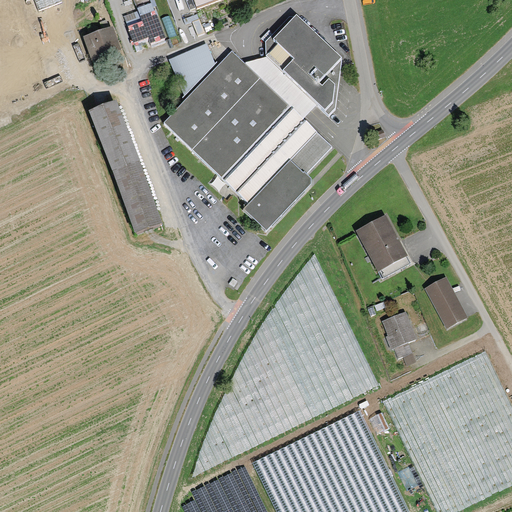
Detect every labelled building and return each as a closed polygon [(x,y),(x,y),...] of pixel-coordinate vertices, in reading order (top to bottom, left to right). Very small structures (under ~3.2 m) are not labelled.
[(124,15),(134,42),(163,31),(153,4),(124,15)] [(234,52),(165,125),(249,204),(244,209),(268,232),(342,154),(305,119),(309,115),(318,105),(330,116),(337,109),(342,59),(299,18),(255,65),(251,68),(234,52)] [(114,30),(86,39),(93,59),(121,50),(114,30)] [(116,105),(92,114),(139,233),(163,224),(116,105)] [(376,137),(384,134),(380,125),(372,128),(376,137)] [(391,216),(361,231),(384,278),(415,263),(391,216)] [(447,279),(425,290),(447,331),(469,319),(447,279)] [(406,313),(383,323),(394,350),(417,340),(406,313)] [(417,326),(420,334),(429,331),(425,323),(417,326)] [(465,472),(471,477),(490,468),(470,455),(488,428),(481,424),(487,416),(470,404),(469,402),(465,404),(463,400),(474,395),(464,374),(475,369),(485,376),(479,384),(498,375),(487,352),(417,384),(430,393),(431,391),(438,396),(452,426),(445,429),(453,435),(451,436),(462,460),(467,453),(470,461),(464,464),(471,469),(465,472)] [(489,494),(511,484),(511,466),(503,470),(507,479),(499,482),(500,483),(494,485),(492,480),(485,483),(485,482),(481,483),(484,492),(488,491),(489,494)]
